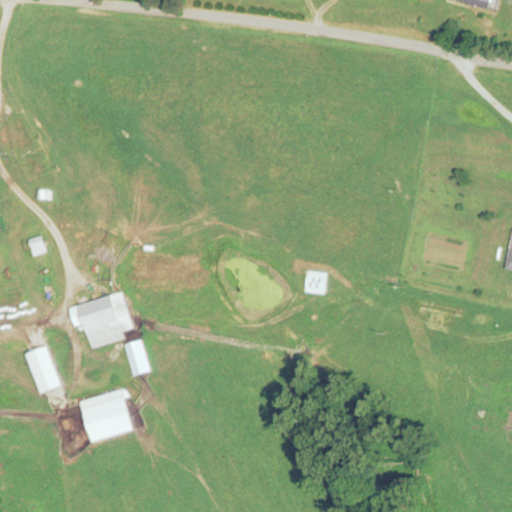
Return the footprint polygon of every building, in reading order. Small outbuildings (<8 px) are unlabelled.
[(39,170),(36,163),(44,159),(36,145),(17,155),(22,164),(25,163),(31,174),(39,170)] [(36,254),(48,250),(43,235),(31,239),(36,254)] [(113,246),(99,246),(99,267),(113,267),(113,246)] [(126,338),(124,330),(134,327),(125,291),(81,303),(92,347),(126,338)] [(54,308),(14,308),(14,321),(54,321),(54,308)] [(152,370),(143,338),(126,343),(135,375),(152,370)] [(94,441),(136,431),(131,409),(89,419),(94,441)]
